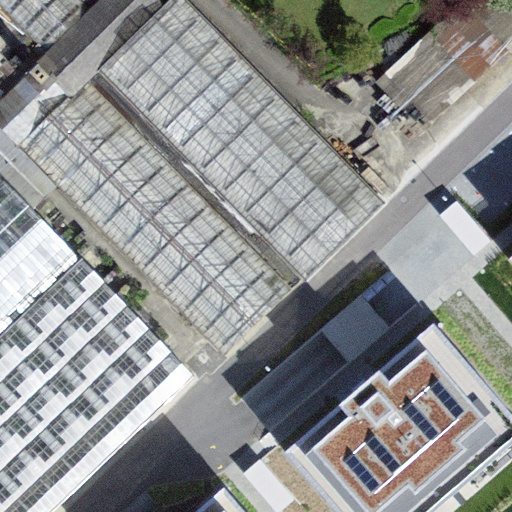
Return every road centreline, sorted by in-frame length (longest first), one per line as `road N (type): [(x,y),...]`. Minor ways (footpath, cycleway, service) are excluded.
road 1 (residential): [(99,511),(511,120)]
road 2 (unknown): [(190,0),(325,117),(465,164)]
